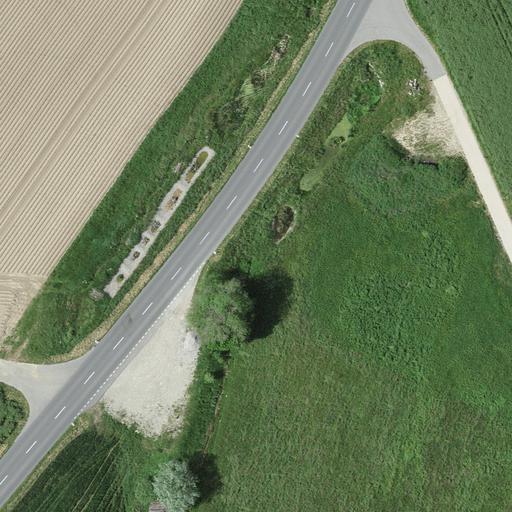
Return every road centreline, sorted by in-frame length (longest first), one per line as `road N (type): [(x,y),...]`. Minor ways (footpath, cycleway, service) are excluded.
road 1 (secondary): [(355,0),(227,208),(0,483)]
road 2 (track): [(378,0),(439,76),(511,243)]
